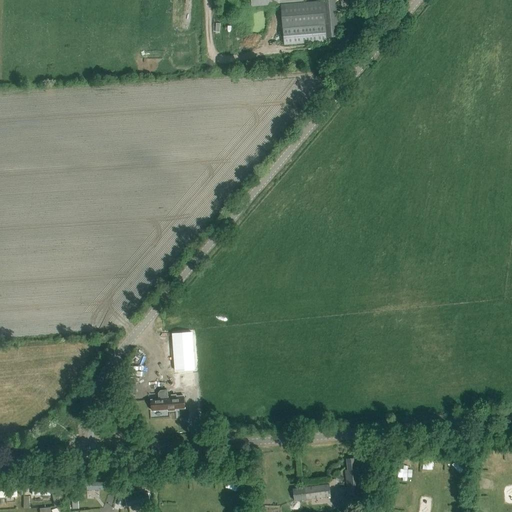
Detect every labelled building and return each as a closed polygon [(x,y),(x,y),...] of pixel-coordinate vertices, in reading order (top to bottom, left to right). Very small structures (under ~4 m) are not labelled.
[(322,0),(323,3),(282,7),(284,28),(285,44),(326,41),(326,38),(338,37),(336,11),(355,10),(354,0),(322,0)] [(177,369),(196,368),(192,331),(173,332),(177,369)] [(159,395),(159,399),(151,400),(152,411),(169,409),(169,404),(185,402),(184,395),(168,396),(167,392),(160,392),(159,395)] [(348,496),(361,495),(359,481),(360,481),(358,462),(356,462),(355,458),(347,459),(348,470),(345,470),(348,496)] [(400,470),(411,470),(411,460),(400,460),(400,470)] [(294,501),(330,497),(329,484),(293,489),(294,501)] [(144,493),(124,498),(126,505),(146,500),(144,493)]
